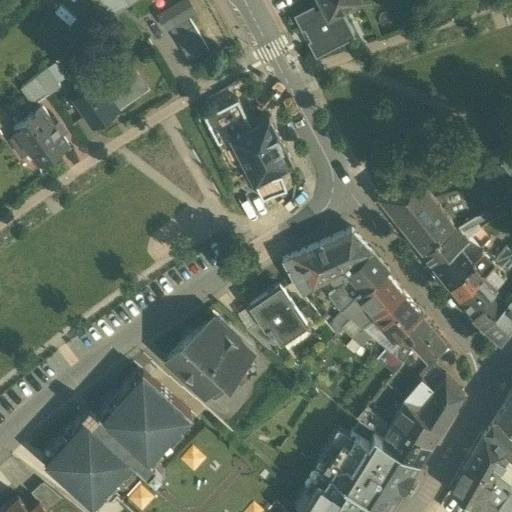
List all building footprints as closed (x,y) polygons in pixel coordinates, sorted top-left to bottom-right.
[(102,0),(111,14),(130,3),(128,0),(102,0)] [(187,0),(180,0),(161,11),(169,24),(188,14),(194,11),(187,0)] [(318,0),(317,1),(293,14),(305,34),(315,56),(355,36),(340,7),(329,13),(322,0),(318,0)] [(317,0),(317,1),(318,0),(322,0),(329,13),(340,7),(352,0),(317,0)] [(212,55),(188,14),(169,24),(193,66),(212,55)] [(132,61),(99,83),(117,109),(149,87),(132,61)] [(60,85),(47,66),(35,75),(47,93),(48,93),(60,85)] [(47,93),(35,75),(25,83),(35,98),(37,100),(47,93)] [(98,80),(73,97),(93,125),(117,109),(99,83),(98,80)] [(35,98),(25,83),(21,87),(30,101),(35,98)] [(231,133),(249,124),(236,99),(206,115),(218,140),(231,133)] [(42,106),(14,127),(18,133),(29,150),(38,163),(67,143),(42,106)] [(249,124),(231,133),(254,179),(270,171),(292,159),(287,148),(286,148),(275,126),(275,125),(269,114),(249,124)] [(29,150),(18,133),(11,138),(23,155),(29,150)] [(504,150),(470,160),(471,164),(484,208),(486,207),(511,194),(511,185),(510,176),(504,150)] [(272,175),(270,171),(254,179),(263,196),(273,191),(286,187),(282,172),(272,175)] [(436,194),(420,175),(420,174),(387,184),(377,193),(423,250),(458,222),(436,194)] [(461,187),(436,194),(458,222),(459,223),(471,214),(461,187)] [(484,208),(474,212),(459,223),(461,226),(477,218),(478,219),(490,214),(486,207),(484,208)] [(458,222),(423,250),(433,262),(459,241),(468,235),(461,226),(459,223),(458,222)] [(352,226),(282,256),(300,290),(306,286),(328,274),(339,268),(343,265),(351,260),(353,263),(371,247),(352,226)] [(459,241),(433,262),(450,283),(473,258),(459,241)] [(371,247),(353,263),(347,269),(347,270),(343,273),(349,280),(339,288),(331,295),(341,308),(359,293),(386,269),(389,267),(371,247)] [(473,258),(450,283),(459,295),(482,271),(483,271),(492,260),(494,258),(483,247),(473,258)] [(351,260),(343,265),(347,269),(353,263),(351,260)] [(492,260),(483,271),(489,277),(499,266),(492,260)] [(347,269),(343,265),(339,268),(343,273),(347,270),(347,269)] [(339,268),(328,274),(335,284),(339,288),(349,280),(339,268)] [(386,269),(359,293),(376,312),(389,300),(402,289),(386,269)] [(482,271),(459,295),(472,311),(493,289),(497,285),(497,284),(489,277),(483,271),(482,271)] [(328,274),(306,286),(316,298),(324,292),(335,284),(328,274)] [(280,282),(251,301),(261,316),(266,325),(270,322),(280,337),(281,338),(306,321),(280,282)] [(509,293),(498,283),(497,284),(497,285),(493,289),(504,299),(509,293)] [(335,284),(324,292),(328,297),(331,295),(339,288),(335,284)] [(316,298),(306,286),(300,290),(311,303),(316,298)] [(420,311),(402,289),(389,300),(376,312),(374,315),(392,337),(393,337),(400,329),(420,311)] [(472,311),(471,313),(483,324),(505,300),(504,299),(493,289),(472,311)] [(359,293),(341,308),(349,317),(343,324),(353,333),(360,325),(361,326),(374,315),(376,312),(359,293)] [(505,300),(483,324),(500,338),(511,319),(511,295),(509,293),(504,299),(505,300)] [(420,311),(400,329),(412,342),(428,358),(445,342),(420,311)] [(253,347),(216,314),(213,316),(211,315),(205,322),(191,331),(189,330),(166,355),(204,390),(205,389),(226,367),(231,371),(253,347)] [(392,337),(374,315),(361,326),(370,334),(392,351),(398,342),(393,337),(392,337)] [(261,316),(247,326),(268,345),(280,337),(270,322),(266,325),(261,316)] [(360,325),(353,333),(363,342),(370,334),(361,326),(360,325)] [(412,342),(400,329),(393,337),(398,342),(392,351),(402,359),(412,342)] [(86,399),(80,406),(82,410),(72,421),(74,422),(74,426),(66,434),(63,431),(52,443),(53,444),(53,448),(45,457),(92,501),(101,491),(105,491),(106,492),(117,480),(114,477),(121,469),(125,469),(126,470),(136,459),(144,466),(145,466),(155,475),(161,468),(152,459),(155,457),(163,448),(162,446),(161,442),(169,435),(172,438),(183,425),(182,424),(181,420),(190,411),(143,368),(134,377),(130,377),(129,376),(118,388),(121,391),(114,399),(110,400),(109,398),(99,409),(90,401),(86,399)] [(433,386),(415,408),(439,430),(462,394),(444,375),(433,386)] [(421,376),(402,397),(405,399),(415,408),(433,386),(421,376)] [(415,408),(405,399),(393,417),(430,445),(439,430),(415,408)] [(511,407),(504,401),(496,412),(511,426),(511,407)] [(511,431),(494,415),(483,431),(509,454),(511,456),(511,431)] [(430,445),(393,417),(388,425),(383,434),(421,459),(430,445)] [(388,425),(376,419),(371,426),(375,429),(383,434),(388,425)] [(421,459),(383,434),(375,429),(368,440),(365,439),(350,464),(345,460),(335,464),(330,471),(390,511),(398,496),(421,459)] [(483,431),(465,461),(496,479),(507,489),(511,484),(511,473),(509,470),(504,472),(501,476),(497,474),(509,454),(483,431)] [(177,457),(192,470),(204,456),(189,444),(177,457)] [(496,479),(465,461),(450,489),(473,508),(486,493),(496,479)] [(330,471),(327,470),(300,511),(389,511),(390,511),(330,471)] [(61,493),(42,478),(30,489),(38,497),(39,496),(46,505),(61,493)] [(496,479),(486,493),(496,500),(497,501),(501,496),(507,489),(496,479)] [(511,484),(507,489),(501,496),(511,506),(511,484)] [(0,506),(0,511),(34,511),(29,505),(18,492),(0,506)] [(52,511),(46,505),(39,496),(38,497),(29,505),(34,511),(52,511)] [(511,511),(511,506),(501,496),(497,501),(510,511),(511,511)] [(251,500),(239,511),(261,511),(263,511),(251,500)] [(510,511),(497,501),(496,500),(486,511),(510,511)]
